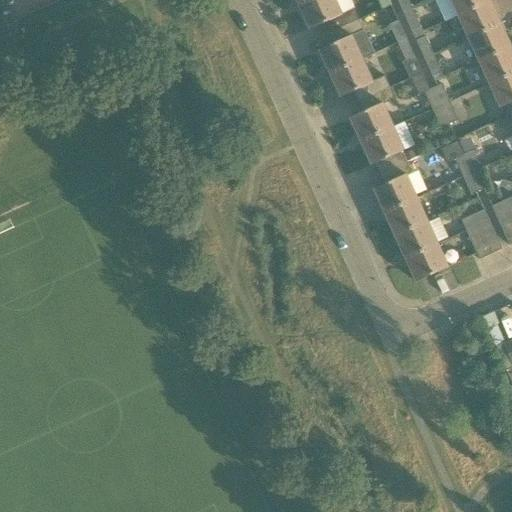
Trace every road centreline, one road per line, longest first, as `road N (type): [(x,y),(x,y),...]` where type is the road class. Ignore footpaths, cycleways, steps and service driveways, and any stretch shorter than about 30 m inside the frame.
road 1 (residential): [(395,323),(379,307),(243,0)]
road 2 (residential): [(395,323),(430,320),(511,281)]
